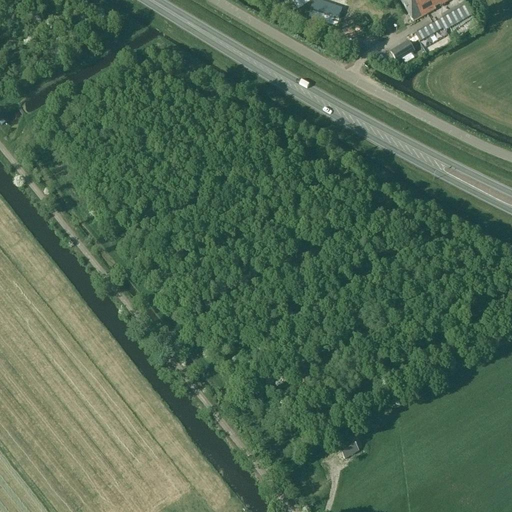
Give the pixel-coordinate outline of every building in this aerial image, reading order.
[(434,8),(439,5),(440,7),(449,1),(448,0),(399,0),(413,23),(435,10),(434,8)] [(467,5),(414,35),(419,43),(448,26),(449,28),(473,15),(467,5)] [(396,63),(414,53),(408,42),(390,52),(396,63)] [(351,440),(336,448),(344,461),(359,452),(351,440)] [(304,483),(310,480),(305,472),(300,475),(304,483)]
